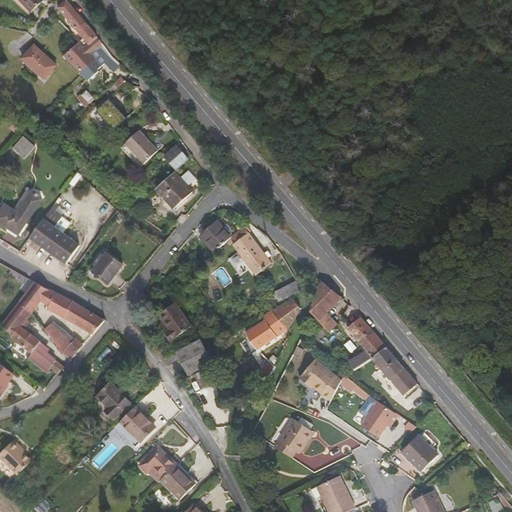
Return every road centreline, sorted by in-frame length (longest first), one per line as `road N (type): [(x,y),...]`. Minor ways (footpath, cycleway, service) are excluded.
road 1 (secondary): [(111,0),(340,272)]
road 2 (secondary): [(340,272),(511,473)]
road 3 (residential): [(223,189),(74,0)]
road 4 (residential): [(250,511),(192,412),(118,320)]
road 5 (residential): [(223,189),(114,310)]
road 6 (residential): [(118,320),(45,398),(0,415)]
road 7 (residential): [(340,272),(299,255),(223,189)]
road 8 (residential): [(114,310),(0,251)]
